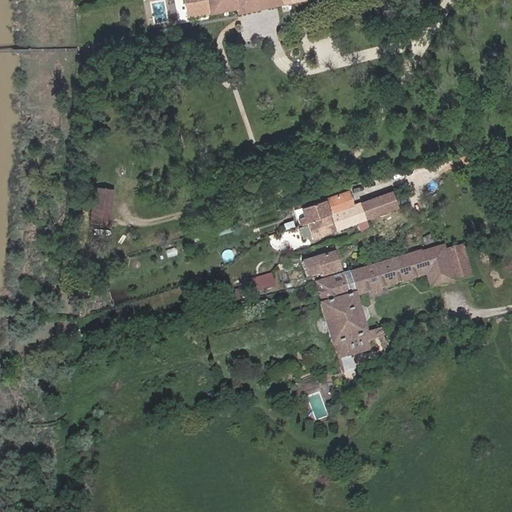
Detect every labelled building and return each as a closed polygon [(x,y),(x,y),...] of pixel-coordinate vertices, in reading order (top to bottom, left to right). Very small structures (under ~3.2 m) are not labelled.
[(183,6),(182,0),(168,0),(171,10),(183,6)] [(182,0),(183,6),(187,20),(236,10),(237,14),(289,4),(288,0),(182,0)] [(377,197),(364,202),(370,219),(401,208),(394,191),(377,197)] [(351,195),(356,205),(364,202),(377,197),(375,194),(369,194),(355,199),(353,194),(351,195)] [(308,225),(344,212),(343,209),(356,205),(351,195),(303,212),(306,220),(297,223),(300,229),(308,225)] [(94,224),(114,225),(116,202),(96,201),(94,224)] [(344,212),(349,228),(370,219),(364,202),(356,205),(343,209),(344,212)] [(349,228),(344,212),(308,225),(300,229),(300,230),(309,227),(313,241),(349,228)] [(444,253),(443,248),(420,255),(419,252),(315,288),(339,376),(347,373),(346,367),(376,357),(374,349),(384,346),(382,338),(369,342),(357,303),(429,280),(433,291),(473,278),(463,247),(444,253)] [(307,280),(320,277),(321,280),(340,275),(334,256),(302,264),(307,280)] [(245,295),(277,285),(274,272),(241,281),(245,295)]
